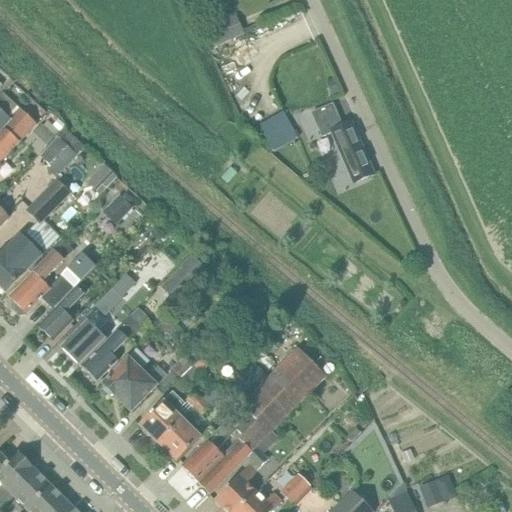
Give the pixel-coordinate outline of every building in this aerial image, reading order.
[(214,47),(232,39),(244,34),(236,16),(206,29),(214,47)] [(0,164),(23,139),(36,125),(35,123),(25,114),(3,94),(0,96),(0,164)] [(343,127),(333,105),(312,114),(322,136),(331,132),(354,183),(374,174),(352,123),(343,127)] [(273,153),(291,142),(299,137),(290,123),(265,139),(273,153)] [(39,156),(56,137),(42,124),(25,143),(39,156)] [(58,138),(42,156),(51,165),(47,169),(57,178),(61,174),(62,175),(78,157),(58,138)] [(233,169),(240,177),(253,167),(246,158),(233,169)] [(12,190),(21,198),(37,178),(27,171),(12,190)] [(39,225),(71,195),(58,182),(27,212),(37,223),(39,225)] [(116,224),(133,208),(120,196),(104,212),(116,224)] [(0,228),(9,219),(0,209),(0,228)] [(0,255),(0,288),(5,294),(19,279),(25,273),(28,270),(40,257),(40,258),(50,248),(52,249),(61,240),(44,222),(39,225),(37,223),(22,239),(19,237),(8,248),(4,253),(3,252),(0,255)] [(74,251),(62,239),(61,240),(52,249),(50,248),(40,258),(40,257),(28,270),(32,274),(9,297),(14,302),(12,309),(19,315),(26,314),(43,297),(55,309),(72,291),(75,288),(80,283),(98,266),(84,253),(50,289),(43,282),(63,261),(74,251)] [(176,303),(207,271),(192,256),(161,288),(176,303)] [(79,292),(75,288),(72,291),(55,309),(38,326),(54,342),(74,321),(65,313),(82,296),(79,292)] [(95,306),(105,317),(106,316),(122,299),(112,289),(95,306)] [(96,384),(110,369),(117,362),(111,356),(125,341),(139,327),(130,317),(116,332),(80,368),(96,384)] [(162,337),(176,324),(169,317),(155,330),(162,337)] [(79,367),(93,353),(106,340),(87,321),(60,348),(79,367)] [(147,377),(140,370),(148,362),(136,350),(102,385),(104,387),(104,391),(109,396),(114,396),(131,413),(156,388),(163,394),(177,380),(179,381),(193,367),(184,358),(171,372),(170,370),(166,375),(157,367),(147,377)] [(290,357),(284,364),(242,406),(227,421),(196,453),(182,467),(210,496),(224,482),(248,457),(247,456),(251,452),(312,392),(326,378),(298,350),(290,357)] [(186,388),(200,373),(208,366),(201,359),(193,367),(179,381),(186,388)] [(236,384),(229,391),(240,403),(268,378),(255,364),(246,372),(246,371),(234,382),(236,384)] [(211,408),(222,397),(214,388),(202,400),(194,408),(201,415),(209,407),(211,408)] [(158,444),(182,420),(176,414),(186,404),(173,392),(140,426),(158,444)] [(194,408),(202,400),(194,392),(186,401),(194,408)] [(177,462),(191,448),(201,438),(182,420),(158,444),(177,462)] [(262,454),(277,439),(272,433),(253,453),(251,452),(247,456),(248,457),(259,468),(267,460),(262,454)] [(10,460),(1,451),(0,452),(0,483),(2,485),(0,487),(0,502),(33,469),(17,453),(10,460)] [(28,511),(51,487),(33,469),(0,502),(0,507),(4,511),(5,511),(17,500),(28,511)] [(226,511),(237,511),(256,493),(246,484),(254,476),(246,469),(215,501),(226,511)] [(445,502),(456,498),(447,472),(436,476),(445,502)] [(292,506),(293,505),(310,488),(311,487),(298,475),(280,494),(292,506)] [(59,511),(68,503),(51,487),(28,511),(29,511),(59,511)] [(371,511),(352,491),(331,511),(371,511)] [(265,502),(256,493),(237,511),(270,511),(281,502),(273,494),(265,502)] [(77,511),(68,503),(59,511),(77,511)]
